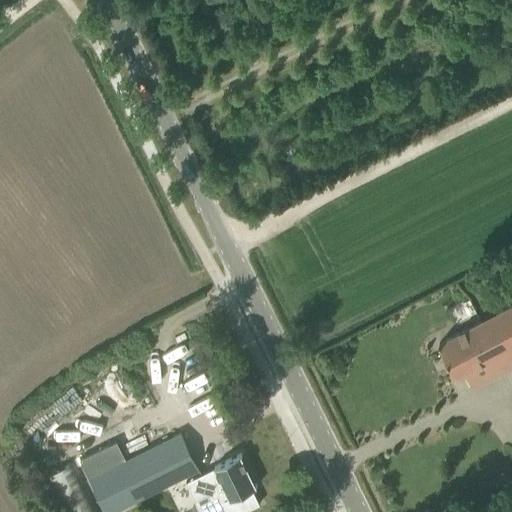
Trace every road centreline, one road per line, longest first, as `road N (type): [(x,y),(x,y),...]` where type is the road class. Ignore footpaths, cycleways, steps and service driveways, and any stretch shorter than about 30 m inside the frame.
road 1 (tertiary): [(356,511),(106,0)]
road 2 (track): [(511,92),(222,236)]
